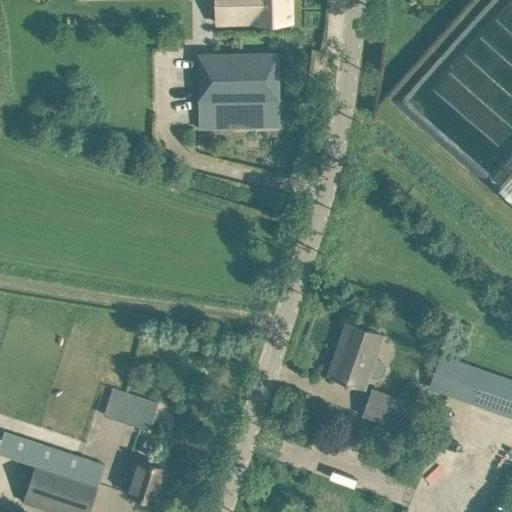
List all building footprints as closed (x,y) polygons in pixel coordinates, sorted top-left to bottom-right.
[(292,21),(291,0),(215,0),(216,22),(254,22),(254,21),(292,21)] [(184,58),(184,39),(166,39),(165,58),(184,58)] [(280,126),(279,51),(197,52),(199,127),(280,126)] [(511,171),(498,187),(511,199),(511,171)] [(338,352),(330,375),(345,380),(344,382),(348,383),(348,381),(364,387),(368,374),(375,377),(379,376),(383,373),(385,368),(384,363),(381,360),(374,357),(383,334),(347,321),(336,351),(338,352)] [(511,416),(511,379),(441,355),(430,388),(511,416)] [(104,414),(149,428),(158,402),(112,387),(104,414)] [(411,402),(372,388),(363,413),(402,427),(411,402)] [(88,511),(104,463),(43,444),(4,431),(2,438),(0,437),(0,451),(37,464),(25,501),(59,511),(88,511)] [(140,458),(128,492),(156,501),(167,467),(140,458)]
